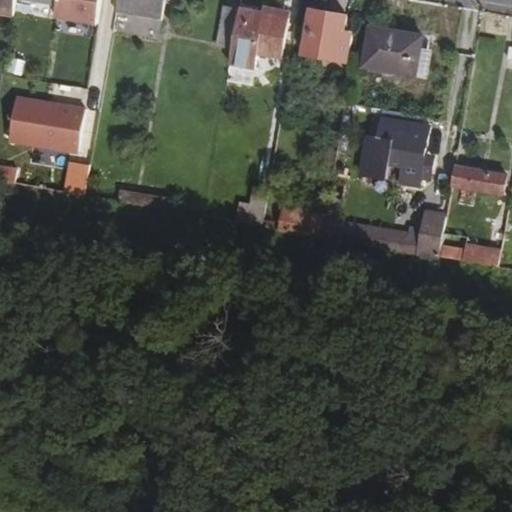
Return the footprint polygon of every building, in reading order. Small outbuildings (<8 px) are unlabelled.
[(17,0),(0,0),(0,12),(15,15),(17,0)] [(61,0),(60,5),(58,17),(100,25),(103,0),(61,0)] [(119,0),(117,14),(163,22),(166,0),(119,0)] [(234,50),(240,11),(226,9),(219,48),(234,50)] [(263,16),(289,21),(290,14),(265,9),(263,16)] [(234,50),(231,65),(255,69),(258,54),(283,58),(289,21),(263,16),(240,11),(234,50)] [(315,11),(307,53),(349,61),(352,40),(344,39),(348,16),(315,11)] [(372,27),(367,65),(428,77),(431,56),(421,53),(423,37),(372,27)] [(11,142),(80,155),(88,112),(19,100),(11,142)] [(430,181),(433,167),(424,165),(425,157),(430,129),(384,121),(381,139),(370,137),(363,175),(388,179),(390,164),(405,166),(402,183),(419,187),(421,179),(430,181)] [(424,165),(433,167),(434,159),(425,157),(424,165)] [(509,176),(457,166),(454,186),(505,196),(509,176)] [(0,181),(15,184),(17,171),(0,167),(0,181)] [(240,203),(237,223),(264,228),(270,191),(256,187),(253,204),(240,203)] [(123,190),(121,203),(145,207),(147,195),(123,190)] [(147,195),(145,207),(170,211),(172,200),(147,195)] [(285,207),(281,231),(324,239),(327,217),(310,214),(311,212),(285,207)] [(393,235),(391,251),(441,259),(448,219),(427,216),(423,240),(393,235)] [(336,232),(335,241),(381,249),(381,240),(336,232)] [(478,253),(477,265),(501,269),(503,257),(478,253)]
